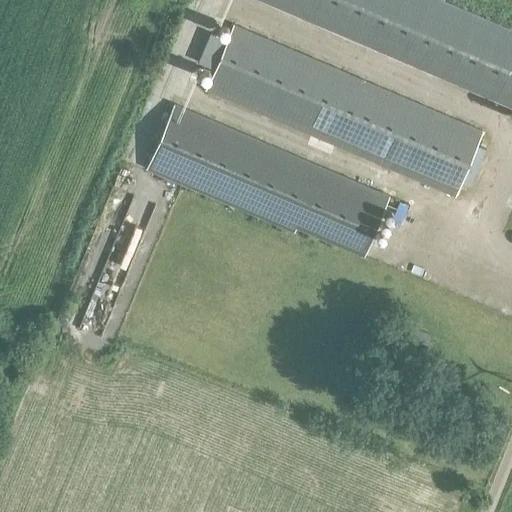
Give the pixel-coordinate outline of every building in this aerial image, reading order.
[(511,29),(443,0),(267,0),(497,99),(511,63),(511,29)] [(210,32),(197,62),(213,68),(204,89),(455,196),(461,182),(470,185),(486,148),(477,144),(483,130),(232,24),(226,39),(210,32)] [(511,63),(497,99),(511,105),(511,63)] [(362,255),(362,253),(387,195),(176,105),(150,166),(362,255)] [(86,230),(60,318),(75,322),(77,315),(99,321),(96,332),(108,335),(116,309),(121,292),(129,294),(132,282),(123,280),(141,220),(129,217),(122,241),(86,230)] [(450,263),(440,291),(475,303),(485,276),(450,263)] [(450,309),(455,297),(436,290),(432,303),(450,309)] [(487,314),(448,307),(444,332),(482,339),(487,314)] [(422,348),(428,331),(406,322),(400,339),(422,348)] [(505,406),(511,381),(511,367),(487,360),(476,397),(505,406)]
